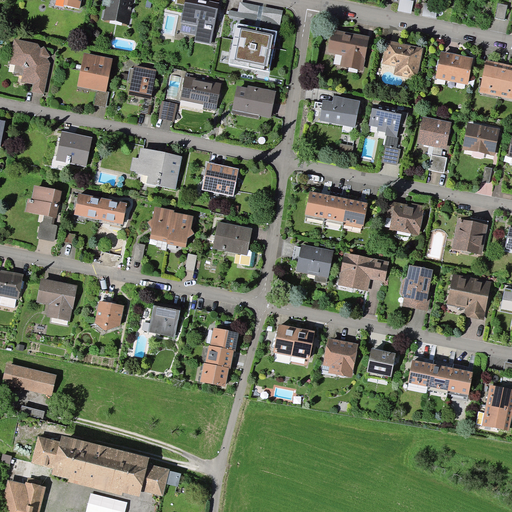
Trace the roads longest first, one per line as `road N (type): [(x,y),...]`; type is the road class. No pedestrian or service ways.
road 1 (residential): [(0,102),(285,160)]
road 2 (residential): [(0,250),(262,304)]
road 3 (residential): [(262,304),(511,353)]
road 4 (residential): [(285,160),(511,206)]
road 5 (residential): [(219,511),(262,304)]
road 6 (residential): [(309,5),(511,43)]
road 7 (residential): [(285,160),(309,5)]
road 8 (residential): [(262,304),(285,160)]
